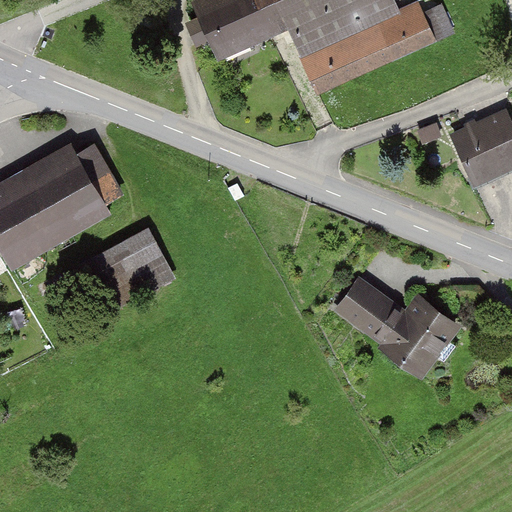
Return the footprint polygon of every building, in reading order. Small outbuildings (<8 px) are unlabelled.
[(217,0),(192,10),(213,58),(215,64),(274,39),(294,31),(321,97),(442,47),(423,0),(406,7),(403,0),(217,0)] [(511,169),(511,114),(509,107),(451,132),(474,186),(511,169)] [(426,145),(445,141),(441,126),(422,131),(426,145)] [(106,204),(77,154),(72,143),(0,183),(0,247),(13,271),(113,215),(106,204)] [(96,143),(77,154),(106,204),(125,194),(96,143)] [(239,184),(230,189),(236,202),(246,197),(239,184)] [(178,276),(149,223),(75,264),(104,317),(178,276)] [(418,295),(407,310),(359,276),(334,310),(382,345),(379,349),(423,381),(462,328),(418,295)]
